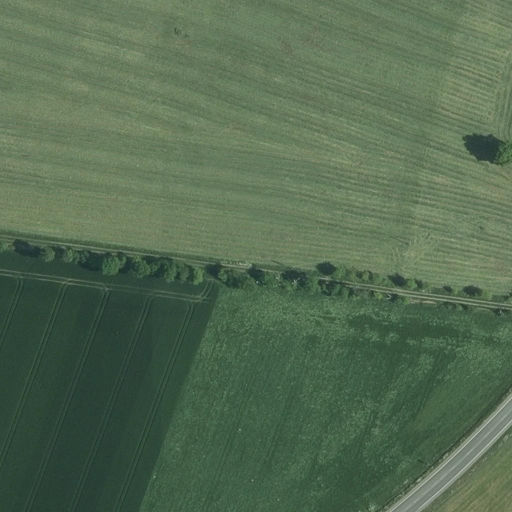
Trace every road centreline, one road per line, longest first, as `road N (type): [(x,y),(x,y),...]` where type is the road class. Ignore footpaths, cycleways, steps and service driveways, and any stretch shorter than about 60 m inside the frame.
road 1 (track): [(511,309),(0,236)]
road 2 (secondary): [(511,413),(405,511)]
